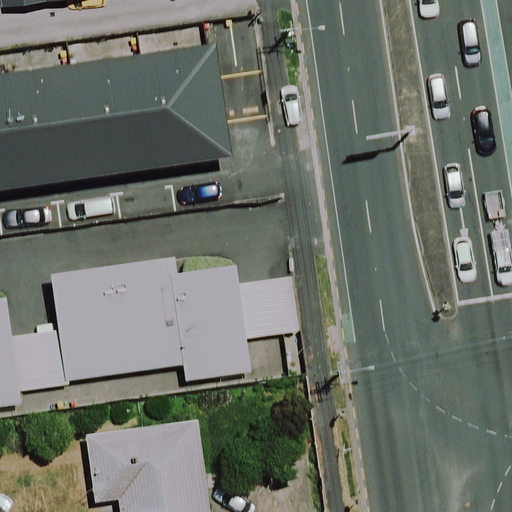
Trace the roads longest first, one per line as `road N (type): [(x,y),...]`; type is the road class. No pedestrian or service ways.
road 1 (primary): [(406,436),(343,0)]
road 2 (primary): [(482,163),(511,412)]
road 3 (primary): [(450,0),(482,163)]
